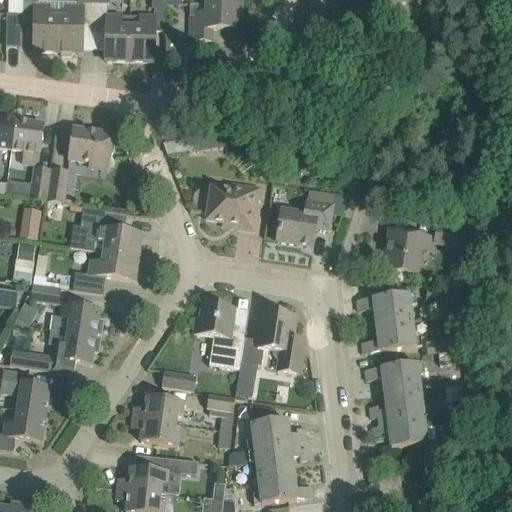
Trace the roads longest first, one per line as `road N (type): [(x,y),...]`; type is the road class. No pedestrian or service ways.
road 1 (residential): [(342,511),(314,301),(296,290),(189,275)]
road 2 (residential): [(58,486),(189,275)]
road 3 (residential): [(284,0),(256,65),(211,95),(177,105),(144,102)]
road 4 (residential): [(189,275),(146,134),(144,102)]
road 5 (residential): [(144,102),(0,81)]
